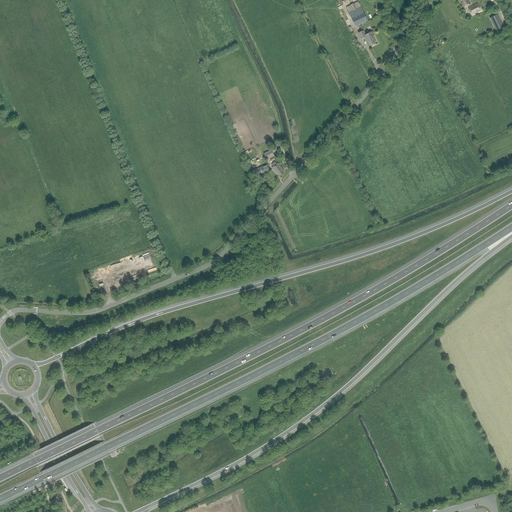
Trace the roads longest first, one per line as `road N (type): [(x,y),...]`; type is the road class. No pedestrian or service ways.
road 1 (motorway): [(511,204),(340,309),(0,477)]
road 2 (motorway): [(0,499),(345,328),(511,227)]
road 3 (unclassified): [(0,321),(17,309),(104,308),(223,256),(386,66),(428,0)]
road 4 (motorway): [(511,191),(410,238),(153,315),(32,366)]
road 5 (motorway): [(137,511),(257,451),(319,409),(511,235)]
road 6 (secondary): [(102,511),(74,475),(33,389)]
road 7 (secondary): [(22,395),(87,511)]
